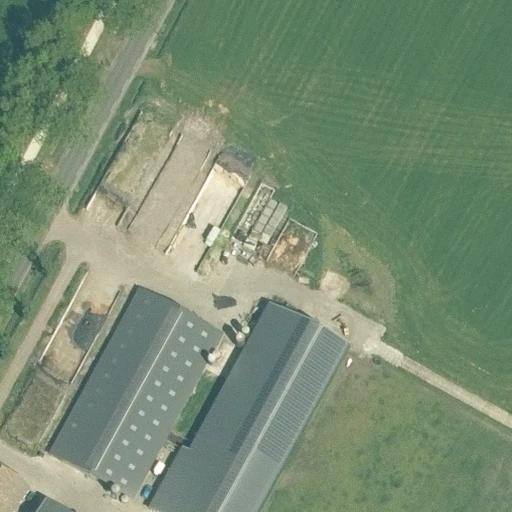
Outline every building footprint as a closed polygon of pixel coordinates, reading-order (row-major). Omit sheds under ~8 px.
[(116,245),(164,151),(143,140),(94,235),(116,245)] [(178,207),(191,180),(174,171),(161,199),(178,207)] [(216,184),(198,205),(211,216),(229,196),(216,184)] [(156,237),(144,224),(129,239),(141,252),(156,237)] [(274,297),(281,285),(254,269),(247,282),(274,297)] [(135,505),(226,342),(141,294),(50,458),(135,505)] [(184,453),(165,488),(151,511),(259,511),(347,353),(273,312),(194,458),(184,453)] [(11,451),(31,446),(28,433),(8,438),(11,451)] [(0,511),(14,511),(31,489),(0,467),(0,511)]
